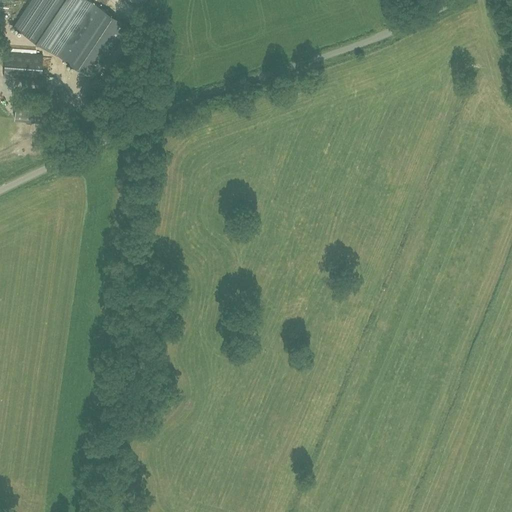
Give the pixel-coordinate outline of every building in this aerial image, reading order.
[(89,0),(32,0),(15,27),(58,55),(93,2),(89,0)] [(93,78),(128,26),(93,2),(58,55),(93,78)] [(6,51),(4,76),(41,79),(43,54),(6,51)] [(57,97),(17,93),(14,119),(54,123),(57,97)] [(81,118),(75,113),(69,120),(76,125),(81,118)] [(61,133),(66,141),(78,133),(72,125),(61,133)]
